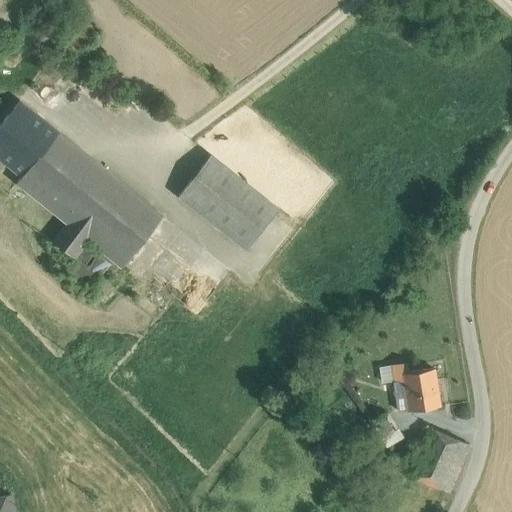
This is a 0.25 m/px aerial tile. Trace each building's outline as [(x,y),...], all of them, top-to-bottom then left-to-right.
[(88,21),(64,42),(74,54),(98,33),(88,21)] [(56,132),(18,102),(0,124),(0,155),(22,174),(56,132)] [(161,217),(56,132),(22,174),(18,180),(68,220),(53,241),(74,257),(89,237),(115,258),(123,264),(161,217)] [(278,209),(210,155),(178,195),(246,249),(278,209)] [(74,257),(62,273),(88,292),(115,258),(89,237),(74,257)] [(433,368),(407,372),(406,361),(392,364),(395,380),(393,380),(398,411),(408,409),(408,410),(439,405),(433,368)] [(387,418),(368,430),(375,442),(394,430),(387,418)] [(469,444),(425,425),(404,472),(448,492),(469,444)] [(358,455),(345,470),(357,480),(370,465),(358,455)] [(0,496),(0,511),(14,511),(10,494),(0,496)]
